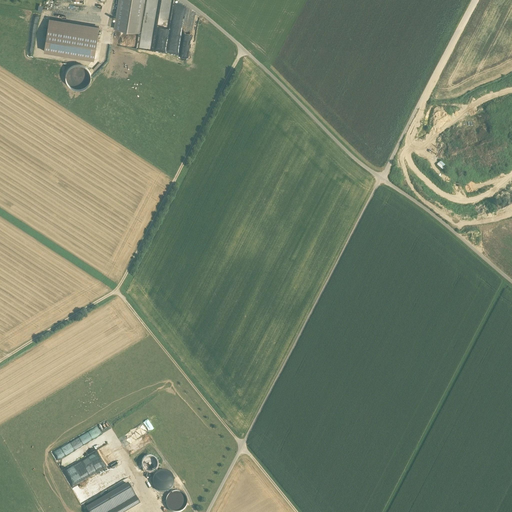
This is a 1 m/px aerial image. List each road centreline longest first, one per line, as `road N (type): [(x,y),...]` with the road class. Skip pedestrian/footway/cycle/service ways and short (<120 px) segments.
road 1 (track): [(208,511),(380,178)]
road 2 (track): [(116,291),(295,511)]
road 3 (track): [(247,54),(116,291)]
road 4 (track): [(380,178),(475,0)]
road 5 (track): [(380,178),(247,54)]
road 6 (track): [(511,282),(380,178)]
road 7 (track): [(116,291),(0,360)]
